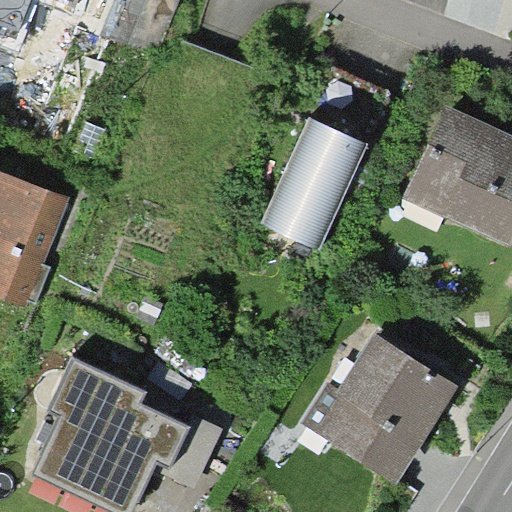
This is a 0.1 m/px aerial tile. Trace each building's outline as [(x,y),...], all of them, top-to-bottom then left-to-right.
[(84,0),(0,0),(0,42),(2,43),(14,6),(76,27),(84,0)] [(177,0),(108,0),(96,37),(158,58),(177,0)] [(511,234),(511,135),(434,108),(400,203),(509,242),(511,234)] [(364,144),(306,119),(253,237),(310,265),(364,144)] [(66,200),(0,175),(0,299),(25,309),(66,200)] [(447,379),(359,329),(299,434),(386,484),(447,379)] [(184,429),(65,378),(38,432),(53,438),(29,486),(86,511),(130,511),(146,476),(163,483),(184,429)]
